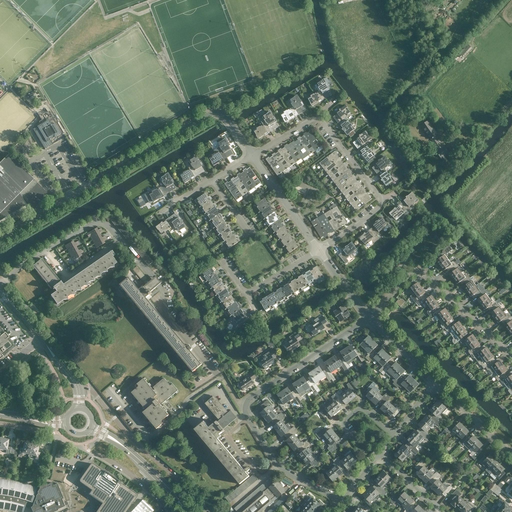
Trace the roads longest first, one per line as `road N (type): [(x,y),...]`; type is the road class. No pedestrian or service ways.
road 1 (residential): [(320,248),(385,203),(380,195),(319,116),(253,153)]
road 2 (unclassified): [(0,241),(209,113)]
road 3 (residential): [(511,356),(419,270),(367,318)]
road 4 (residential): [(0,282),(100,223),(151,275)]
road 5 (residential): [(206,511),(88,391)]
road 6 (residential): [(244,408),(367,318)]
